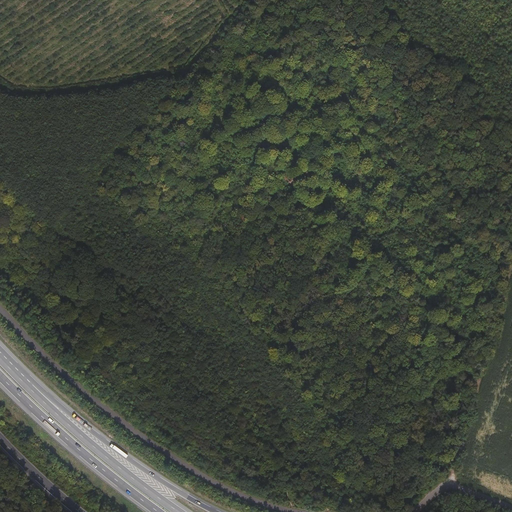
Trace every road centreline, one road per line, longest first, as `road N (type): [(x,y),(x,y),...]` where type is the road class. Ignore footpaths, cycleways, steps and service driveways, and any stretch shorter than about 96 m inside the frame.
road 1 (track): [(294,511),(191,468),(115,417),(0,307)]
road 2 (track): [(511,252),(453,484)]
road 3 (trunk): [(213,511),(29,386)]
road 4 (motorway): [(0,374),(159,511)]
road 5 (motorway): [(178,511),(29,386)]
